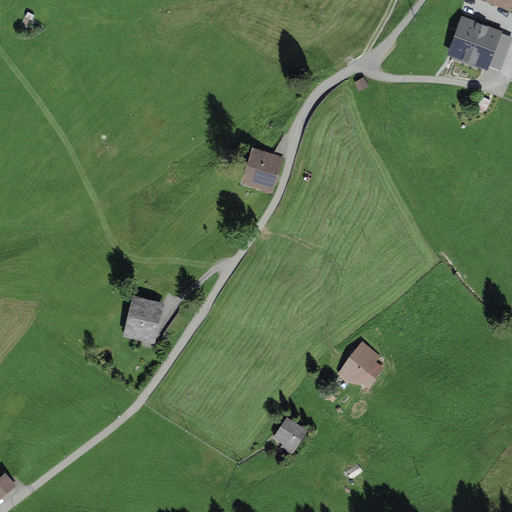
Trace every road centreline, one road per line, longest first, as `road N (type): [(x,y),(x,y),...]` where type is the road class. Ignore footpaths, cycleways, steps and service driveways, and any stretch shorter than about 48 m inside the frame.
road 1 (unclassified): [(2,511),(129,415),(151,389),(274,206),(305,114),(328,86),(366,63),(421,0)]
road 2 (track): [(258,230),(280,231),(332,264),(337,282),(327,343),(338,357),(363,338),(378,342),(395,375)]
